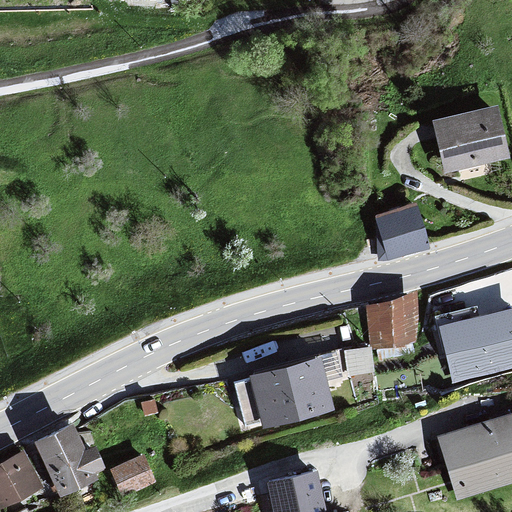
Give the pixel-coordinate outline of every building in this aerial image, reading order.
[(490,107),(428,122),(440,173),(503,158),(490,107)] [(416,207),(374,219),(386,260),(428,249),(416,207)] [(414,291),(366,305),(373,349),(415,342),(414,291)] [(477,307),(436,317),(452,383),(511,368),(511,307),(479,316),(477,307)] [(321,357),(250,376),(265,431),(336,411),(321,357)] [(511,412),(435,437),(455,500),(511,481),(511,412)] [(68,422),(29,441),(57,498),(97,479),(68,422)] [(21,451),(0,462),(0,504),(3,509),(41,488),(21,451)] [(142,455),(110,469),(122,497),(154,483),(142,455)] [(321,511),(310,470),(260,483),(268,511),(321,511)]
